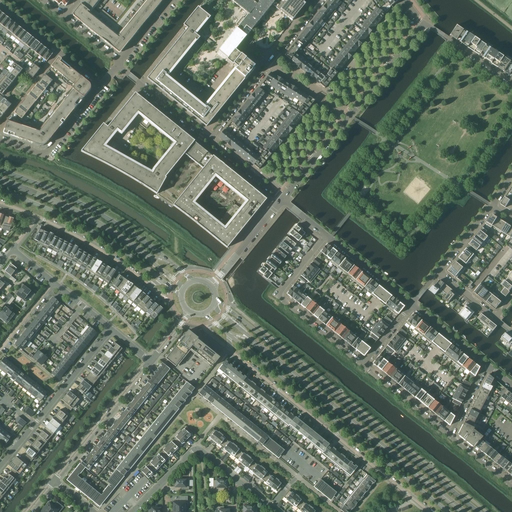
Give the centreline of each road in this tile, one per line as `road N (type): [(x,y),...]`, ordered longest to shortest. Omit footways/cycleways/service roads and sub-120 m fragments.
road 1 (secondary): [(479,511),(217,299)]
road 2 (secondary): [(227,332),(449,511)]
road 3 (residential): [(227,332),(229,349),(427,511)]
road 4 (tertiary): [(282,199),(424,23)]
road 5 (secondary): [(192,279),(86,206),(0,170)]
road 6 (residential): [(366,365),(279,291),(326,235)]
road 7 (secondary): [(0,191),(78,222),(162,280)]
road 8 (residential): [(110,325),(0,467)]
road 9 (residential): [(317,5),(210,139)]
road 10 (tertiary): [(151,361),(55,480)]
road 11 (residential): [(37,216),(148,284),(162,280)]
road 12 (residential): [(210,139),(118,62)]
